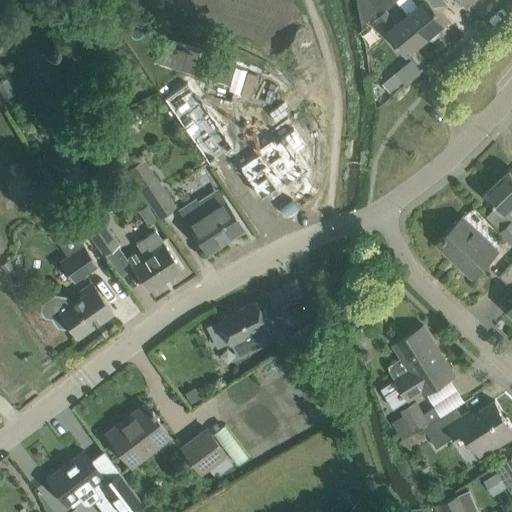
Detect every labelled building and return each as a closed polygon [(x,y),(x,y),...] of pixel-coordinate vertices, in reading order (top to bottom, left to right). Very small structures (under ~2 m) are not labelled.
[(397,22),(386,9),(383,12),(376,3),(379,0),(356,0),(364,23),(375,14),(388,30),(387,30),(408,54),(428,37),(407,13),(397,22)] [(413,0),(417,4),(408,13),(428,37),(429,36),(431,38),(434,39),(439,34),(440,31),(438,29),(448,20),(440,10),(431,0),(413,0)] [(382,78),(390,91),(422,72),(414,59),(382,78)] [(197,79),(195,76),(163,99),(208,165),(233,148),(188,83),(191,81),(192,82),(197,79)] [(240,162),(237,164),(262,197),(276,187),(278,189),(292,180),(293,181),(304,173),(303,172),(310,167),(302,155),(303,154),(302,153),(301,154),(298,150),(307,144),(294,125),(292,126),(294,128),(281,137),(277,140),(274,135),(257,147),(260,152),(241,164),(240,162)] [(175,205),(143,158),(128,168),(160,215),(175,205)] [(511,172),(510,170),(486,192),(505,212),(511,204),(511,172)] [(44,193),(35,180),(33,181),(30,178),(26,182),(23,198),(25,203),(29,201),(31,203),(44,193)] [(242,227),(231,210),(225,200),(206,213),(199,202),(182,213),(207,250),(242,227)] [(120,243),(92,204),(77,214),(105,253),(120,243)] [(494,253),(475,235),(460,222),(464,218),(463,217),(438,243),(454,258),(456,256),(460,261),(459,262),(473,276),(494,253)] [(511,221),(502,231),(511,242),(511,221)] [(141,249),(127,258),(133,266),(137,272),(148,289),(182,267),(171,250),(165,241),(164,241),(155,229),(154,229),(136,241),(141,249)] [(97,263),(84,245),(73,230),(58,241),(68,256),(60,261),(73,279),(97,263)] [(511,261),(500,275),(511,286),(511,261)] [(305,296),(296,278),(268,292),(277,310),(305,296)] [(112,311),(91,280),(79,289),(82,293),(72,300),(68,294),(55,292),(41,302),(40,309),(44,315),(51,316),(57,325),(64,327),(68,324),(77,336),(112,311)] [(231,341),(238,356),(272,338),(264,324),(267,323),(255,300),(218,319),(229,342),(231,341)] [(393,373),(401,385),(386,394),(394,407),(423,389),(425,393),(450,376),(440,359),(439,360),(434,352),(439,348),(424,325),(394,344),(404,360),(394,366),(393,373)] [(424,426),(437,447),(454,436),(459,444),(470,437),(477,449),(490,441),(494,447),(511,435),(511,427),(495,400),(462,422),(454,409),(457,407),(456,406),(441,416),(431,422),(424,426)] [(402,410),(415,430),(429,421),(416,401),(402,410)] [(166,431),(155,413),(152,409),(150,410),(145,403),(130,415),(131,417),(125,421),(124,420),(107,432),(131,464),(145,454),(142,449),(166,431)] [(424,412),(431,422),(441,416),(434,406),(424,412)] [(201,474),(210,468),(216,476),(234,463),(207,427),(181,447),(201,474)] [(65,464),(48,477),(67,502),(69,501),(73,506),(82,499),(84,500),(89,501),(98,494),(98,490),(101,488),(119,511),(150,511),(104,450),(91,459),(84,450),(69,461),(70,463),(66,466),(65,464)] [(495,468),(510,492),(511,490),(511,456),(511,457),(495,468)] [(351,504),(359,500),(351,484),(333,493),(342,511),(350,511),(354,510),(351,504)] [(441,502),(445,511),(464,511),(457,495),(441,502)]
